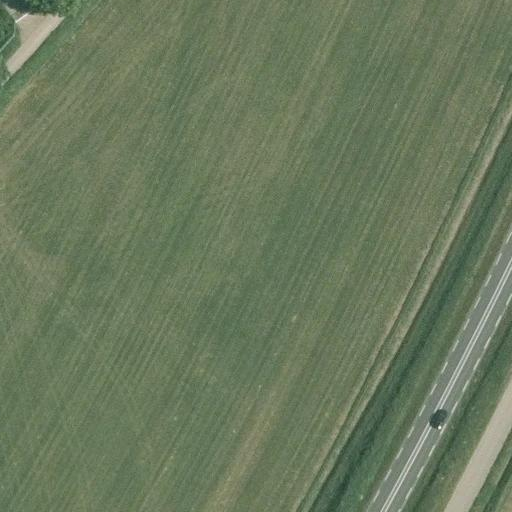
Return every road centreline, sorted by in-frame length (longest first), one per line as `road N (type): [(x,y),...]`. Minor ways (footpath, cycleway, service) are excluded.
road 1 (primary): [(511,259),(380,511)]
road 2 (unclassified): [(452,511),(511,397)]
